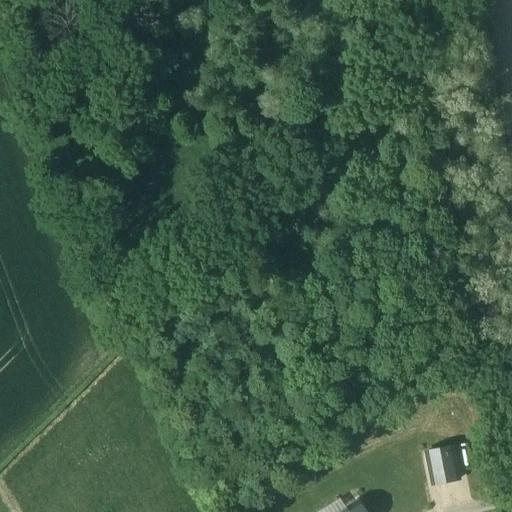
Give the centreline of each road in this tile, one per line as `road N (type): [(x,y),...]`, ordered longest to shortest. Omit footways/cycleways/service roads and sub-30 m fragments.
road 1 (track): [(103,341),(445,0)]
road 2 (track): [(472,0),(511,226)]
